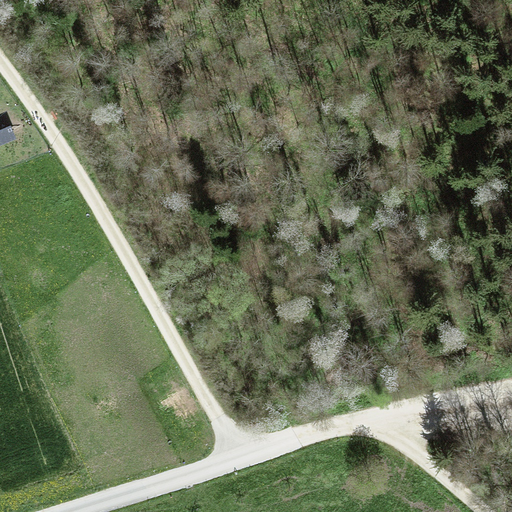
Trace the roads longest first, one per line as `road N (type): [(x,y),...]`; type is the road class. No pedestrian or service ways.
road 1 (track): [(240,455),(0,58)]
road 2 (residential): [(75,511),(329,427),(511,393)]
road 3 (track): [(378,419),(491,511)]
